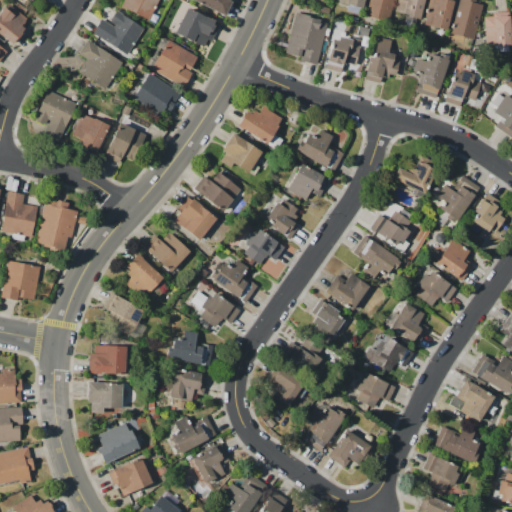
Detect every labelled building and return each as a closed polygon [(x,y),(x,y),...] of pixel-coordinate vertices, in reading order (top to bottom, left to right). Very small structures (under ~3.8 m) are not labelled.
[(122,0),(119,8),(148,20),(156,0),(122,0)] [(187,0),(187,1),(225,15),(230,0),(187,0)] [(360,9),(362,0),(337,0),(336,3),(360,9)] [(392,0),(369,0),(366,17),(388,22),(392,0)] [(418,19),(422,0),(396,0),(393,13),(418,19)] [(447,30),(451,0),(427,0),(423,26),(447,30)] [(474,40),(480,2),(468,0),(456,0),(451,36),(474,40)] [(0,36),(11,44),(28,20),(6,4),(0,11),(0,36)] [(206,48),(217,22),(184,8),(173,35),(206,48)] [(99,19),(90,34),(126,56),(142,28),(114,12),(107,24),(99,19)] [(324,31),(316,29),(318,19),(293,13),(283,56),(316,64),(324,31)] [(483,14),(483,46),(509,45),(508,13),(483,14)] [(353,66),(358,43),(330,37),(323,69),(340,73),(341,64),(353,66)] [(389,40),(373,37),(366,81),(379,83),(380,76),(394,78),(398,56),(387,54),(389,40)] [(120,62),(85,40),(76,54),(84,59),(76,73),(103,90),(120,62)] [(197,58),(166,40),(149,69),(180,87),(197,58)] [(411,71),(419,73),(414,92),(435,99),(447,58),(427,52),(424,61),(415,58),(411,71)] [(443,102),(459,107),(461,97),(473,100),(480,77),(452,69),(443,102)] [(161,118),(177,94),(147,73),(130,97),(161,118)] [(75,103),(45,91),(32,121),(45,127),(42,134),(59,142),(75,103)] [(494,129),(511,137),(511,101),(502,96),(493,114),(499,117),(494,129)] [(235,129),(267,144),(280,117),(260,108),(257,115),(244,109),(235,129)] [(107,125),(80,114),(69,139),(96,151),(107,125)] [(121,156),(131,161),(144,135),(118,123),(102,156),(117,163),(121,156)] [(333,171),(341,153),(326,146),(331,136),(319,130),(315,139),(306,135),(302,143),(299,142),(294,152),(333,171)] [(218,162),(228,168),(231,163),(247,173),(260,151),(231,134),(220,151),(223,154),(218,162)] [(423,194),(434,171),(429,169),(432,162),(417,155),(409,173),(396,167),(391,179),(423,194)] [(321,190),(316,187),(321,176),(298,165),(285,191),(304,200),(308,192),(318,197),(321,190)] [(191,191),(224,211),(238,187),(215,173),(210,182),(200,176),(191,191)] [(454,224),(478,187),(461,176),(451,191),(442,185),(434,197),(444,204),(440,211),(446,215),(444,218),(454,224)] [(35,206),(21,204),(23,194),(6,192),(0,228),(0,232),(30,237),(35,206)] [(505,217),(494,209),(499,203),(487,194),(469,218),(491,235),(505,217)] [(169,219),(198,240),(215,218),(185,196),(169,219)] [(34,244),(63,250),(65,238),(70,239),(76,211),(66,209),(67,203),(44,198),(34,244)] [(278,201),(263,225),(285,238),(300,214),(278,201)] [(404,229),(409,221),(392,211),(386,220),(377,215),(368,229),(398,247),(408,231),(404,229)] [(259,264),(264,255),(274,261),(283,245),(250,228),(237,252),(259,264)] [(168,273),(188,252),(167,232),(159,241),(152,235),(141,248),(168,273)] [(385,276),(395,258),(361,238),(350,255),(385,276)] [(462,280),(469,267),(461,263),(467,250),(448,240),(434,266),(462,280)] [(122,268),(130,276),(125,282),(142,298),(161,278),(136,254),(122,268)] [(207,279),(243,303),(255,286),(242,278),(248,269),(235,260),(229,268),(219,261),(207,279)] [(0,292),(0,296),(32,302),(38,267),(6,261),(0,292)] [(411,295),(430,307),(437,297),(446,302),(455,288),(426,270),(411,295)] [(353,310),(367,285),(348,274),(345,281),(334,275),(324,294),(353,310)] [(129,333),(142,311),(110,293),(97,314),(129,333)] [(309,313),(314,317),(311,322),(331,336),(344,318),(318,300),(309,313)] [(412,342),(424,313),(401,303),(389,332),(412,342)] [(511,352),(511,316),(508,314),(498,331),(505,336),(500,345),(511,352)] [(180,339),(169,338),(166,359),(204,365),(206,349),(193,347),(195,333),(181,331),(180,339)] [(289,342),(280,356),(309,375),(320,358),(315,355),(320,348),(304,338),(297,348),(289,342)] [(366,348),(361,360),(390,371),(393,362),(400,365),(406,349),(378,338),(373,350),(366,348)] [(88,374),(124,375),(124,347),(89,346),(88,374)] [(469,376),(507,394),(511,383),(511,374),(507,373),(511,363),(511,362),(500,356),(497,363),(479,355),(469,376)] [(288,404),(302,384),(276,366),(262,386),(288,404)] [(201,395),(205,374),(173,369),(168,398),(190,402),(191,394),(201,395)] [(0,404),(20,404),(19,379),(13,379),(13,371),(0,370),(0,404)] [(372,409),(377,397),(386,401),(393,386),(365,374),(353,401),(372,409)] [(449,406),(477,423),(492,397),(464,380),(449,406)] [(120,383),(88,383),(87,413),(101,413),(101,408),(120,409),(120,383)] [(302,438),(318,450),(342,418),(320,401),(304,423),(310,427),(302,438)] [(20,408),(0,409),(0,442),(19,441),(17,425),(21,425),(20,408)] [(188,424),(185,416),(173,421),(177,433),(169,436),(176,453),(214,438),(206,416),(188,424)] [(102,464),(137,449),(125,423),(95,436),(100,447),(96,449),(102,464)] [(432,446),(471,463),(479,444),(469,440),(472,433),(459,428),(457,434),(441,427),(432,446)] [(347,460),(358,465),(369,445),(343,430),(327,459),(343,467),(347,460)] [(216,461),(224,458),(217,444),(189,457),(203,485),(223,475),(216,461)] [(0,452),(0,484),(17,481),(17,484),(29,482),(27,472),(32,471),(27,448),(0,452)] [(458,468),(427,454),(420,469),(430,474),(426,482),(447,492),(458,468)] [(150,484),(140,458),(106,472),(111,485),(116,483),(121,496),(150,484)] [(237,489),(230,484),(216,503),(228,511),(246,511),(265,486),(247,474),(237,489)] [(511,475),(505,474),(504,482),(498,481),(496,502),(511,504),(511,475)] [(284,511),(280,509),(286,501),(273,491),(257,511),(284,511)] [(139,511),(178,511),(179,511),(159,496),(147,510),(143,507),(139,511)] [(10,506),(12,511),(51,511),(46,499),(34,505),(30,497),(10,506)] [(450,511),(452,508),(421,497),(415,511),(450,511)]
